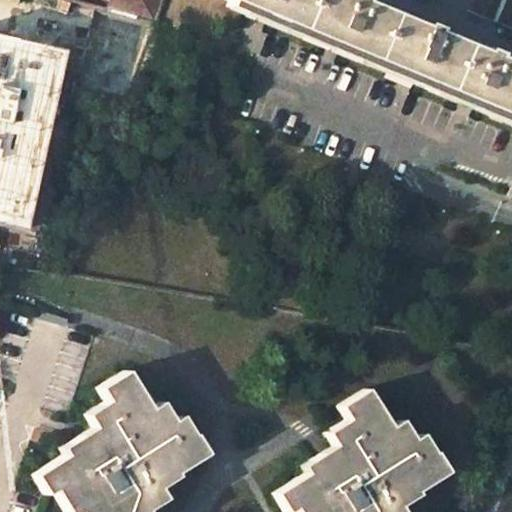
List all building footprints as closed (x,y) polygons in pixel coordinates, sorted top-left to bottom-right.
[(113,0),(111,10),(130,15),(156,21),(163,0),(113,0)] [(511,62),(361,0),(232,0),(248,6),(330,41),(413,76),(475,102),(511,117),(511,62)] [(511,0),(474,0),(471,9),(511,26),(511,0)] [(130,15),(111,10),(102,42),(107,43),(108,39),(120,43),(130,15)] [(156,21),(130,15),(120,43),(108,39),(107,43),(102,42),(96,40),(93,50),(101,52),(141,62),(156,21)] [(0,226),(14,230),(59,49),(0,35),(0,226)] [(56,457),(24,476),(34,495),(45,488),(59,511),(62,511),(65,510),(79,502),(84,511),(128,511),(125,506),(118,494),(135,483),(131,473),(149,463),(155,471),(193,449),(182,429),(175,434),(163,413),(159,416),(149,422),(137,401),(116,367),(86,383),(95,398),(98,404),(77,417),(89,437),(97,451),(77,464),(69,449),(56,457)] [(296,469),(265,488),(278,509),(288,503),(293,511),(370,511),(368,508),(386,497),(381,488),(400,478),(406,487),(435,468),(424,448),(415,452),(405,434),(402,435),(391,442),(378,420),(355,381),(329,397),(336,411),(341,417),(317,431),(327,450),(336,464),(316,475),(308,461),(296,469)] [(147,395),(137,401),(149,422),(159,416),(147,395)] [(95,398),(74,411),(77,417),(98,404),(95,398)] [(170,409),(163,413),(175,434),(182,429),(170,409)] [(336,411),(314,425),(317,431),(341,417),(336,411)] [(389,413),(378,420),(391,442),(402,435),(389,413)] [(413,429),(405,434),(415,452),(424,448),(413,429)] [(89,437),(69,449),(77,464),(97,451),(89,437)] [(66,444),(53,452),(56,457),(69,449),(66,444)] [(327,450),(308,461),(316,475),(336,464),(327,450)] [(293,462),(296,469),(308,461),(305,455),(293,462)] [(143,495),(140,487),(158,476),(155,471),(149,463),(131,473),(135,483),(118,494),(125,506),(143,495)] [(400,478),(381,488),(386,497),(389,501),(408,489),(406,487),(400,478)] [(386,497),(368,508),(370,511),(387,511),(393,509),(389,501),(386,497)] [(84,511),(79,502),(65,510),(66,511),(84,511)]
